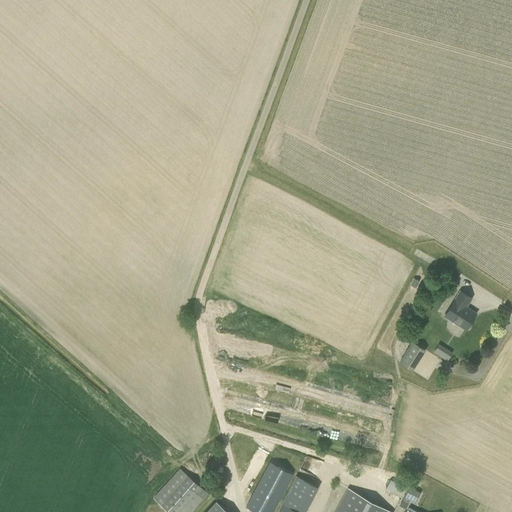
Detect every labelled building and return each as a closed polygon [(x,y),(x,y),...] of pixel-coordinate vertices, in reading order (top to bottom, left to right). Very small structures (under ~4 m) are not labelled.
[(466,329),(476,314),(466,307),(473,298),(460,290),(454,299),(455,300),(445,315),(466,329)] [(399,361),(413,370),(425,350),(412,341),(399,361)] [(434,350),(448,360),(453,352),(440,342),(434,350)] [(313,373),(317,360),(258,344),(254,357),(313,373)] [(338,426),(336,438),(352,440),(354,429),(338,426)] [(269,462),(246,506),(256,511),(272,511),(293,474),(269,462)] [(153,498),(168,511),(191,511),(208,494),(180,469),(153,498)] [(283,504),(278,511),(305,511),(318,487),(296,476),(281,503),(283,504)] [(390,479),(386,487),(403,495),(407,486),(390,479)] [(411,486),(405,496),(416,502),(422,492),(411,486)] [(334,511),(391,511),(348,488),(334,511)] [(399,506),(405,509),(409,502),(403,499),(399,506)] [(227,511),(216,501),(205,511),(227,511)]
